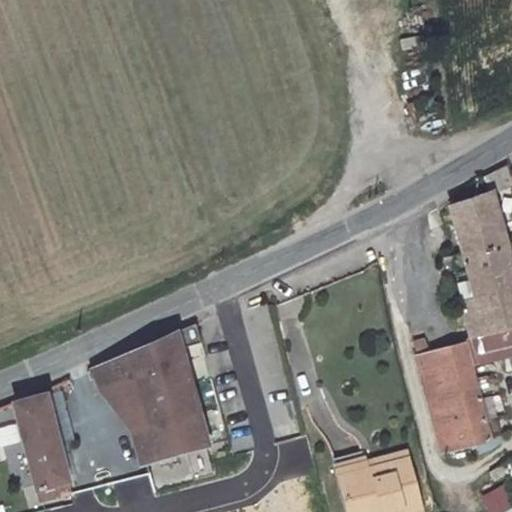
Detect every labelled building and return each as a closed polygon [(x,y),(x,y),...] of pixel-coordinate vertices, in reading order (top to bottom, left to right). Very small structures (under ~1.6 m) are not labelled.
[(415,354),(441,454),(489,442),(469,365),(511,354),(511,243),(505,246),(491,194),(511,184),(506,165),(483,178),(489,192),(449,206),(463,257),(452,260),(470,337),(463,342),(426,351),(415,354)] [(139,464),(207,446),(175,331),(89,370),(99,392),(132,378),(140,410),(119,417),(130,431),(139,464)] [(426,351),(422,339),(411,342),(415,354),(426,351)] [(119,417),(140,410),(132,378),(99,392),(119,417)] [(72,439),(58,384),(44,390),(45,394),(67,482),(74,480),(64,441),(72,439)] [(67,482),(45,394),(12,403),(38,501),(64,494),(68,489),(69,488),(67,482)] [(364,463),(361,451),(333,459),(336,470),(364,463)] [(366,469),(407,458),(405,452),(364,463),(366,469)] [(416,511),(421,511),(407,458),(366,469),(364,463),(336,470),(346,511),(416,511)] [(128,511),(125,500),(154,492),(148,473),(97,485),(70,493),(74,511),(128,511)] [(485,511),(511,511),(511,495),(507,483),(478,495),(485,511)]
